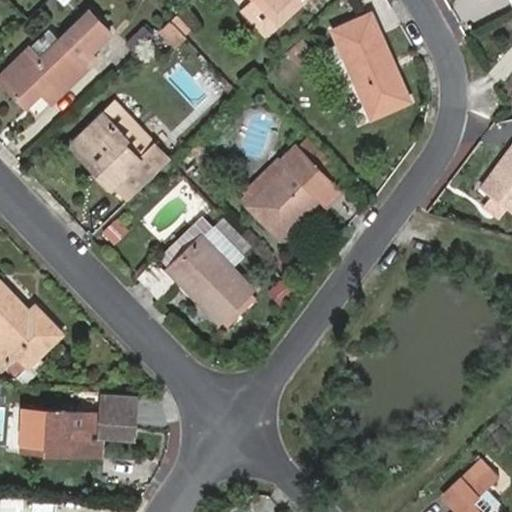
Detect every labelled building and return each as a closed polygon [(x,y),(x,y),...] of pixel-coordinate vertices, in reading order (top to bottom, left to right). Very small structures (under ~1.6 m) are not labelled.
[(264,34),(278,22),(257,0),(250,0),(241,9),(264,34)] [(257,0),(278,22),(302,0),(257,0)] [(67,32),(55,21),(1,74),(29,104),(43,91),(51,82),(61,94),(89,65),(84,59),(112,33),(90,9),(67,32)] [(335,28),(341,42),(329,46),(348,87),(360,82),(372,114),(410,98),(375,11),(335,28)] [(177,48),(190,37),(173,20),(161,30),(177,48)] [(129,42),(138,53),(157,34),(148,24),(129,42)] [(304,67),(318,53),(302,37),(287,50),(304,67)] [(43,91),(52,101),(61,94),(51,82),(43,91)] [(118,183),(129,196),(171,157),(119,102),(79,140),(102,164),(97,169),(114,187),(118,183)] [(340,190),(352,178),(310,133),(297,146),(340,190)] [(79,140),(74,145),(97,169),(102,164),(79,140)] [(327,203),(340,190),(297,146),(243,194),(280,235),(321,197),(327,203)] [(511,149),(483,186),(493,194),(510,207),(511,208),(511,149)] [(484,205),(501,218),(510,207),(493,194),(484,205)] [(253,285),(204,234),(168,268),(218,320),(253,285)] [(30,308),(0,276),(0,364),(3,368),(18,353),(29,364),(63,331),(36,302),(30,308)] [(129,435),(133,391),(104,389),(101,411),(13,406),(10,438),(37,440),(36,448),(100,453),(102,435),(129,435)] [(10,438),(10,447),(36,448),(37,440),(10,438)] [(447,492),(448,499),(460,511),(482,511),(473,503),(500,476),(490,466),(470,485),(463,477),(447,492)]
